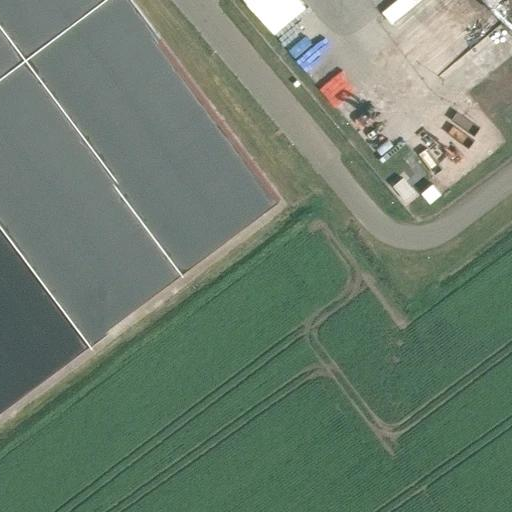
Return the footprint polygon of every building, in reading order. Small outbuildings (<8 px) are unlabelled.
[(0,0),(0,225),(88,343),(184,271),(280,199),(130,0),(0,0)] [(234,0),(261,37),(297,12),(288,0),(234,0)] [(385,24),(420,0),(387,0),(375,8),(385,24)] [(511,0),(487,0),(511,29),(511,0)] [(0,225),(0,409),(88,343),(0,225)]
